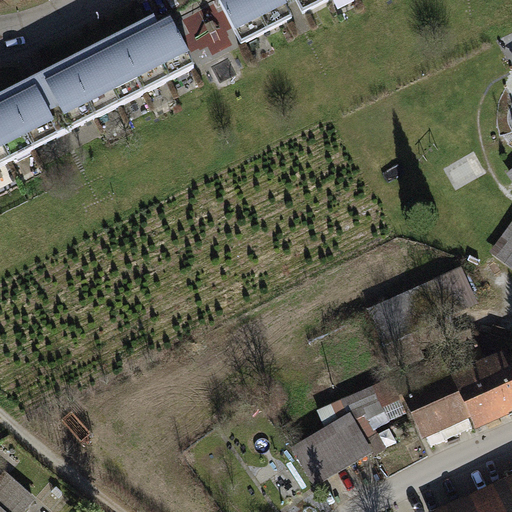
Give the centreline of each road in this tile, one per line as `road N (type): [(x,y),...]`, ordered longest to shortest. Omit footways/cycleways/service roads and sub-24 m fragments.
road 1 (residential): [(511,437),(360,511)]
road 2 (track): [(118,511),(0,417)]
